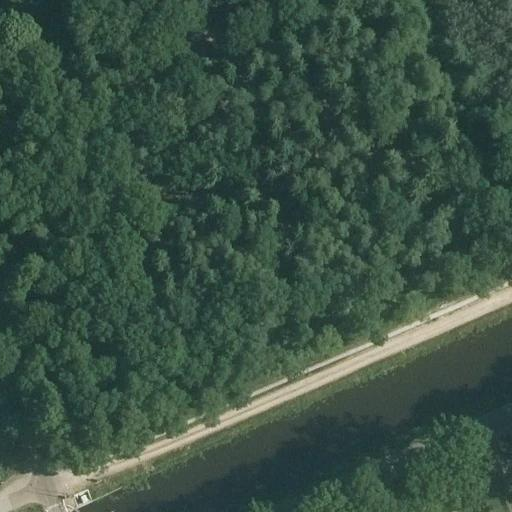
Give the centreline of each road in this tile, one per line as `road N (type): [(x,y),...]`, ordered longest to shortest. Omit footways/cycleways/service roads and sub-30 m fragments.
road 1 (track): [(45,485),(67,490),(511,297)]
road 2 (tertiary): [(293,511),(511,416)]
road 3 (unclassified): [(45,485),(0,320)]
